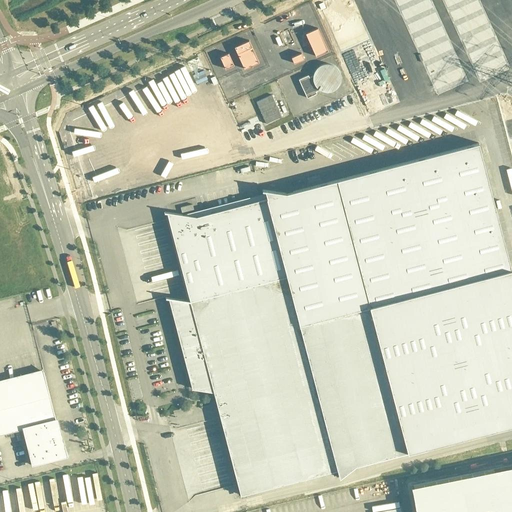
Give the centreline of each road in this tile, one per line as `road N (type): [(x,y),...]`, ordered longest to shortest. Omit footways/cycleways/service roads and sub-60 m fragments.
road 1 (unclassified): [(86,326),(19,91)]
road 2 (unclassified): [(5,97),(86,326)]
road 3 (secondary): [(19,91),(225,0)]
road 4 (unclassified): [(133,511),(86,326)]
road 5 (secondary): [(178,0),(13,74)]
